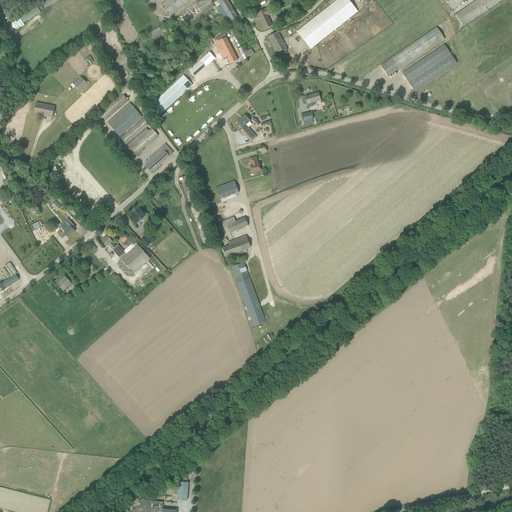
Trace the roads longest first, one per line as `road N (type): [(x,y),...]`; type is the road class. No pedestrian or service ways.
road 1 (unclassified): [(0,304),(224,118)]
road 2 (unclassified): [(511,116),(460,113),(322,73),(274,76)]
road 3 (track): [(349,328),(332,314),(271,300),(258,246)]
road 4 (unclassified): [(258,246),(224,118)]
